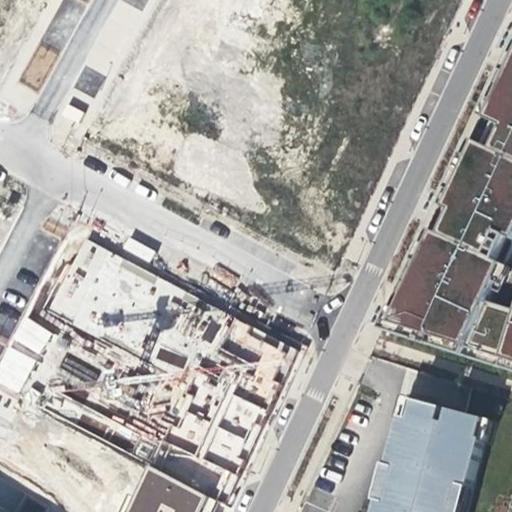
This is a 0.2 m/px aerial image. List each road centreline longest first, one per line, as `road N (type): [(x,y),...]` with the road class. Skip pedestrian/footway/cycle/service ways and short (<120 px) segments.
road 1 (residential): [(345,329),(495,0)]
road 2 (residential): [(54,174),(345,329)]
road 3 (residential): [(259,511),(345,329)]
road 4 (residential): [(21,157),(108,0)]
